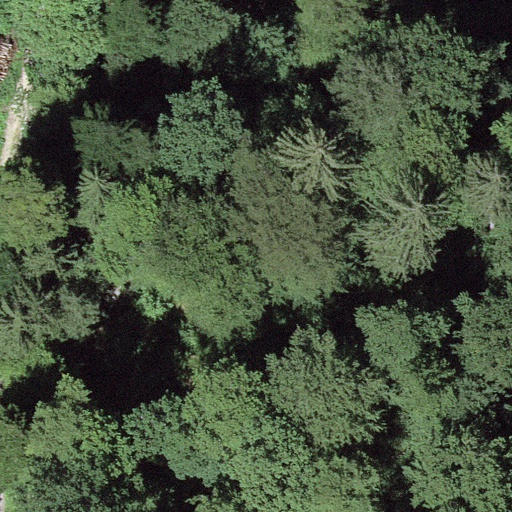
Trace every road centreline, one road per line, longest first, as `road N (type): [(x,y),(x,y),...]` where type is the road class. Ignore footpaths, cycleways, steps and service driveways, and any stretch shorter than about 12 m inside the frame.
road 1 (track): [(272,0),(120,276),(41,511)]
road 2 (track): [(0,219),(53,0)]
